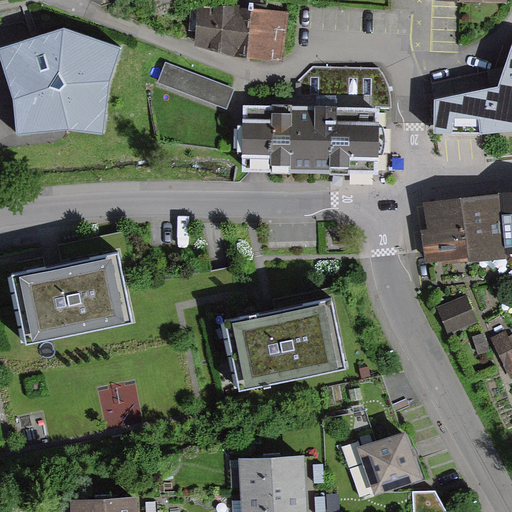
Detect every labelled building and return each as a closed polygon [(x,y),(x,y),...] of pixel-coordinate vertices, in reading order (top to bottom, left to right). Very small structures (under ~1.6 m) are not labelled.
[(285,14),(202,2),(197,41),(279,52),(285,14)] [(121,48),(63,30),(0,48),(0,57),(12,94),(16,131),(69,125),(103,131),(108,79),(121,48)] [(511,47),(499,82),(435,98),(434,132),(483,132),(511,128),(511,47)] [(166,62),(160,82),(230,102),(236,82),(166,62)] [(375,113),(250,111),(249,166),(373,168),(375,113)] [(508,247),(511,247),(511,189),(503,190),(508,247)] [(495,195),(426,202),(431,256),(501,250),(495,195)] [(118,251),(15,273),(30,343),(133,321),(118,251)] [(330,297),(227,319),(242,389),(345,367),(330,297)] [(463,300),(438,310),(448,333),(473,322),(463,300)] [(511,329),(498,332),(505,372),(511,371),(511,329)] [(403,431),(361,446),(376,488),(418,473),(403,431)] [(361,488),(372,483),(355,437),(343,441),(361,488)] [(243,456),(245,489),(303,486),(301,453),(243,456)] [(245,489),(245,511),(304,511),(303,486),(245,489)] [(413,489),(414,511),(447,511),(436,487),(413,489)] [(77,501),(77,511),(131,511),(130,498),(77,501)]
